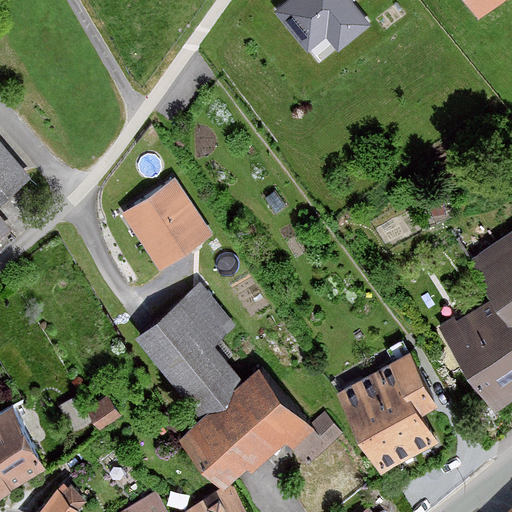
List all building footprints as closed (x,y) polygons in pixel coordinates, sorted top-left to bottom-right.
[(368,21),(350,0),(287,0),(278,8),(308,45),(326,30),(338,45),(368,21)] [(455,0),(467,17),(491,0),(455,0)] [(0,232),(7,227),(0,217),(0,197),(26,174),(0,143),(0,232)] [(209,230),(172,175),(117,211),(154,266),(209,230)] [(511,222),(465,254),(489,293),(433,329),(485,409),(511,391),(511,222)] [(291,405),(291,406),(254,362),(237,376),(211,344),(234,325),(199,280),(174,299),(129,336),(192,414),(170,432),(215,485),(240,464),(245,471),(282,439),(306,463),(327,443),(342,431),(325,409),(308,423),(297,413),(291,405)] [(403,348),(387,359),(330,389),(375,473),(434,441),(417,409),(435,396),(403,348)] [(97,427),(122,413),(108,389),(83,402),(97,427)] [(64,401),(77,423),(89,416),(75,394),(64,401)] [(0,492),(46,466),(11,405),(0,411),(0,492)] [(117,511),(247,511),(229,481),(176,511),(167,511),(154,490),(117,511)] [(77,511),(79,510),(50,485),(27,511),(77,511)]
